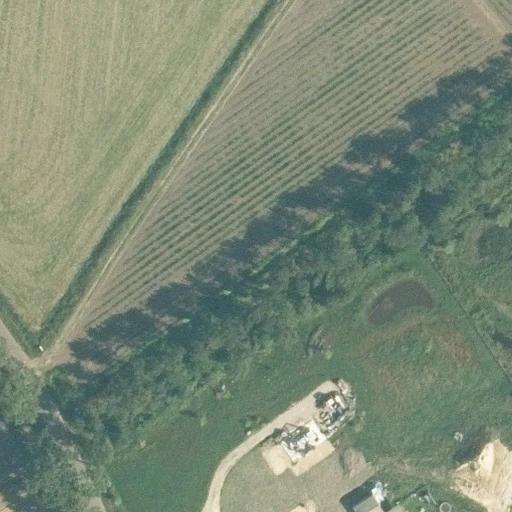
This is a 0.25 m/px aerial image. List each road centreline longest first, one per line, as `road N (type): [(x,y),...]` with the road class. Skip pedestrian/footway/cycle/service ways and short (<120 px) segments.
road 1 (track): [(22,370),(51,352),(291,0)]
road 2 (unclassified): [(93,511),(0,335)]
